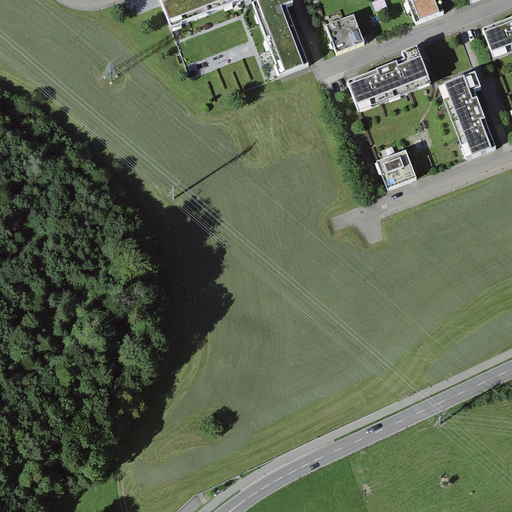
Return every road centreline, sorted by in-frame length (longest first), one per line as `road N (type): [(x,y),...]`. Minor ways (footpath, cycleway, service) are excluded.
road 1 (track): [(0,86),(98,160),(163,271),(175,325),(167,360),(124,433),(119,489),(126,511)]
road 2 (primary): [(511,369),(318,459),(229,511)]
road 3 (residential): [(511,1),(322,73)]
road 4 (residential): [(365,213),(511,156)]
